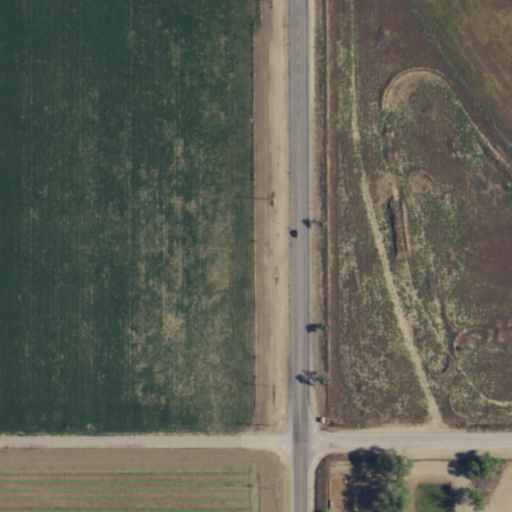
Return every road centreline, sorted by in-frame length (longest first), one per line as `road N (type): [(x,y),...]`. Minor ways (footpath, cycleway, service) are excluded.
road 1 (primary): [(301,511),(298,0)]
road 2 (residential): [(0,443),(511,440)]
